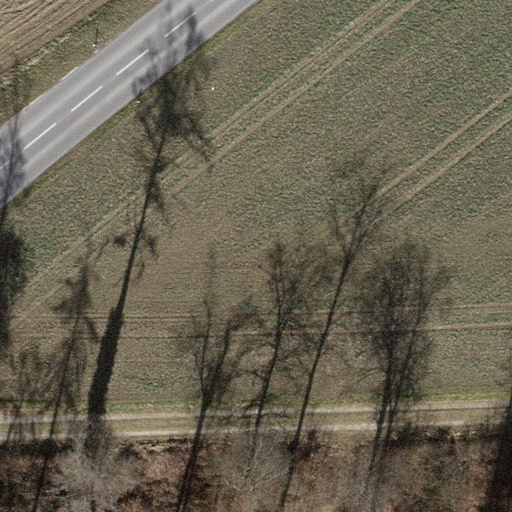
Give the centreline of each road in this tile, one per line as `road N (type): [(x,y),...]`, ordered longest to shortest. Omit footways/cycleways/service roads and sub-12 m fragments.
road 1 (track): [(0,436),(511,412)]
road 2 (primary): [(0,177),(100,79),(203,0)]
